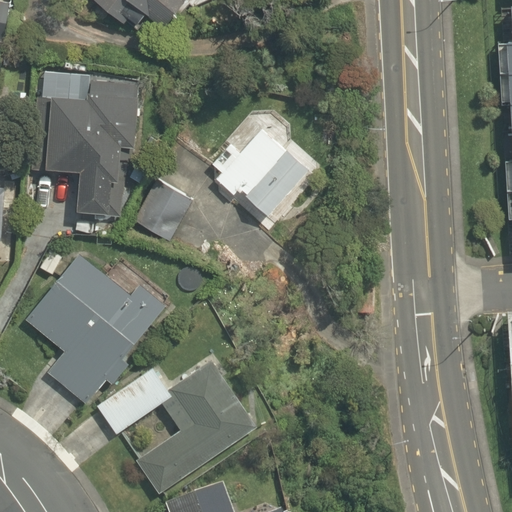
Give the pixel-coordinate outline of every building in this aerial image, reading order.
[(125,0),(126,0),(159,25),(177,0),(98,0),(115,13),(125,0)] [(64,205),(105,209),(111,141),(128,142),(135,70),(35,62),(26,158),(68,162),(64,205)] [(218,168),(209,180),(228,195),(233,188),(261,211),(302,162),(255,123),(234,149),(216,134),(200,152),(218,168)] [(191,193),(162,176),(135,222),(165,239),(191,193)] [(42,368),(80,401),(102,376),(106,379),(124,358),(115,350),(153,305),(75,239),(14,313),(58,349),(42,368)] [(157,356),(90,403),(111,433),(155,402),(174,429),(131,459),(156,493),(258,421),(207,350),(171,376),(157,356)] [(227,511),(217,477),(162,495),(167,511),(273,511),(272,508),(259,511),(227,511)]
